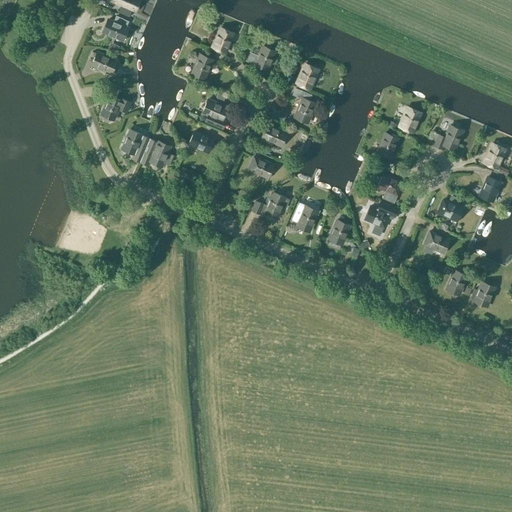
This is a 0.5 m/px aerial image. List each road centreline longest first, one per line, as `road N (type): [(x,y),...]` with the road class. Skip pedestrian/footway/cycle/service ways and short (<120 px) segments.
road 1 (residential): [(199,216),(108,170),(68,62),(91,6)]
road 2 (residential): [(379,292),(199,216)]
road 3 (residential): [(511,348),(379,292)]
